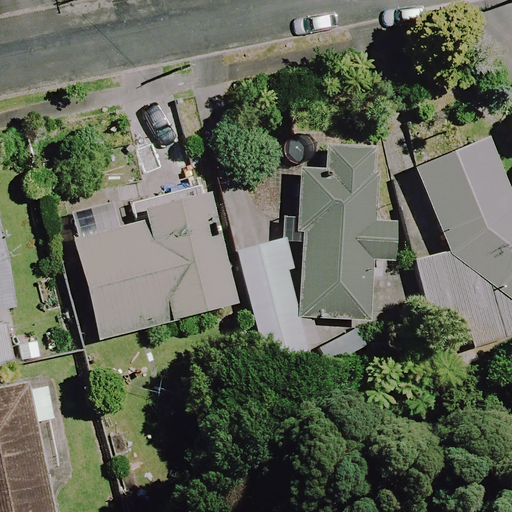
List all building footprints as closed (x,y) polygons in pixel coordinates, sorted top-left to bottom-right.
[(408,172),(448,254),(412,258),(424,351),(462,338),(466,351),(511,339),(511,338),(511,206),(511,205),(481,139),(408,172)] [(371,228),(369,163),(325,165),(297,166),(302,326),(368,323),(366,264),(386,263),(384,228),(371,228)] [(229,299),(201,190),(128,210),(131,220),(66,238),(91,336),(229,299)] [(307,369),(279,245),(236,255),(263,379),(307,369)] [(0,511),(46,511),(22,387),(0,390),(0,511)]
